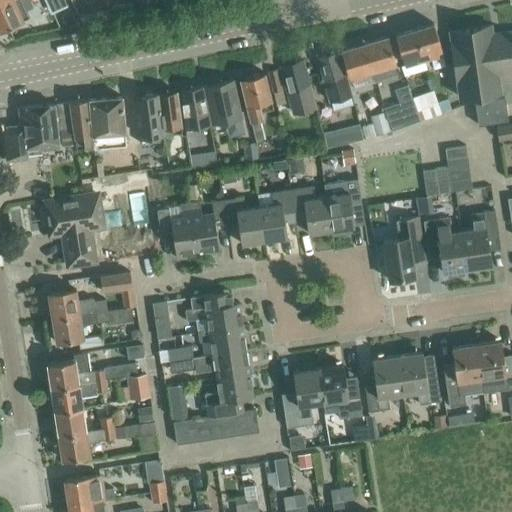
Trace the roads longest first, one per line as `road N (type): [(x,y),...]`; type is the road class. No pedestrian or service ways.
road 1 (tertiary): [(0,78),(308,13)]
road 2 (residential): [(26,468),(3,311)]
road 3 (residential): [(368,318),(358,252),(273,265)]
road 4 (residential): [(368,318),(285,330),(273,265)]
road 5 (residential): [(511,299),(368,318)]
road 6 (residential): [(511,269),(501,176),(473,136)]
